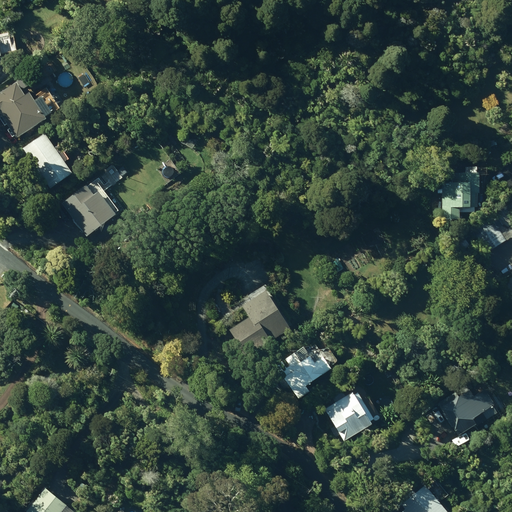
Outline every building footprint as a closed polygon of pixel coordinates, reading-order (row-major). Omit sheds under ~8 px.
[(0,55),(4,55),(4,53),(13,51),(10,33),(0,35),(0,55)] [(43,89),(58,110),(77,97),(63,76),(43,89)] [(0,113),(3,112),(19,138),(50,118),(32,91),(28,94),(20,81),(0,93),(0,113)] [(25,148),(53,188),(75,173),(47,133),(25,148)] [(0,158),(10,151),(0,135),(0,158)] [(479,169),(457,169),(457,179),(443,179),(443,215),(459,215),(459,202),(475,202),(475,189),(479,189),(479,169)] [(507,169),(489,170),(490,182),(508,180),(507,169)] [(102,177),(110,187),(119,180),(111,170),(102,177)] [(64,203),(89,236),(119,213),(112,205),(116,204),(118,200),(116,197),(111,197),(109,201),(101,191),(97,195),(89,184),(64,203)] [(61,191),(67,200),(76,194),(70,185),(61,191)] [(474,233),(486,252),(506,239),(494,220),(474,233)] [(455,242),(462,251),(471,245),(464,235),(455,242)] [(332,264),(338,273),(344,268),(338,260),(332,264)] [(250,315),(231,328),(247,352),(289,323),(265,288),(242,303),(250,315)] [(283,377),(295,395),(307,387),(304,383),(330,365),(322,353),(314,359),(303,343),(277,360),(287,375),(283,377)] [(365,352),(369,358),(376,354),(371,347),(365,352)] [(439,400),(459,432),(478,420),(474,414),(495,401),(485,386),(475,393),(471,387),(460,394),(457,388),(439,400)] [(339,432),(343,438),(371,421),(369,418),(372,416),(357,390),(354,392),(353,389),(319,408),(333,432),(339,432)] [(468,447),(474,454),(481,448),(475,442),(468,447)] [(316,455),(317,462),(325,461),(324,454),(316,455)] [(450,511),(428,485),(401,508),(403,511),(450,511)] [(63,511),(69,504),(47,486),(26,511),(63,511)]
